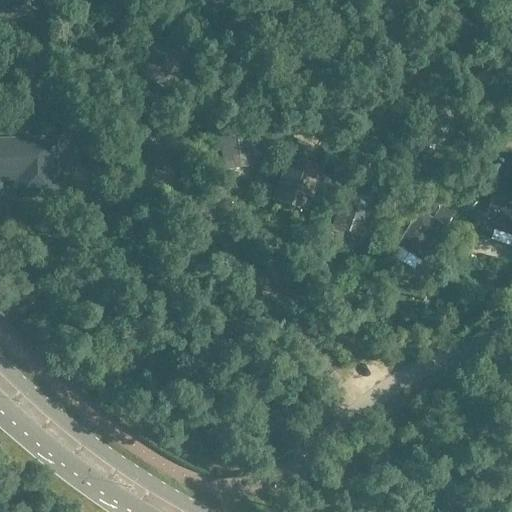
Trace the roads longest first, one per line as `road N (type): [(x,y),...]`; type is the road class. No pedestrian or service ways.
road 1 (primary): [(199,511),(120,464),(0,364)]
road 2 (residential): [(321,441),(417,369),(511,338)]
road 3 (primary): [(0,402),(141,511)]
